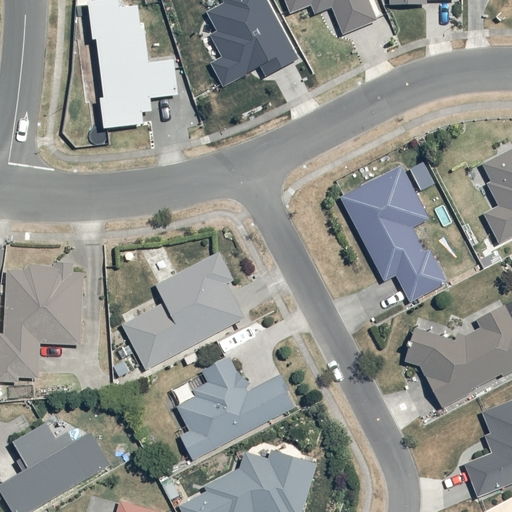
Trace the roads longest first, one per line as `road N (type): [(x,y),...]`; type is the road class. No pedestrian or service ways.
road 1 (residential): [(402,511),(395,457),(250,166)]
road 2 (residential): [(3,193),(123,195),(250,166)]
road 3 (residential): [(26,0),(3,193)]
road 4 (residential): [(250,166),(384,96)]
road 5 (residential): [(511,69),(441,76),(384,96)]
